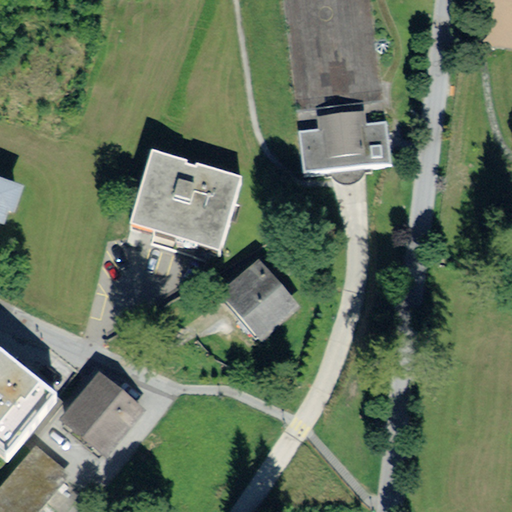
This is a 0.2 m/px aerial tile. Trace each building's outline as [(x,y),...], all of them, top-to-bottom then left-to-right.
[(320,138),(303,140),(309,180),(394,168),(388,128),(367,132),(365,117),(318,124),(320,138)] [(239,189),(156,161),(133,230),(216,258),(239,189)] [(0,240),(7,221),(18,225),(29,195),(0,185),(0,240)] [(297,304),(258,257),(218,291),(257,338),(297,304)] [(0,452),(15,464),(60,405),(7,365),(0,374),(0,452)] [(138,416),(102,388),(68,431),(104,459),(138,416)] [(0,511),(42,511),(63,487),(32,462),(0,501),(0,511)]
